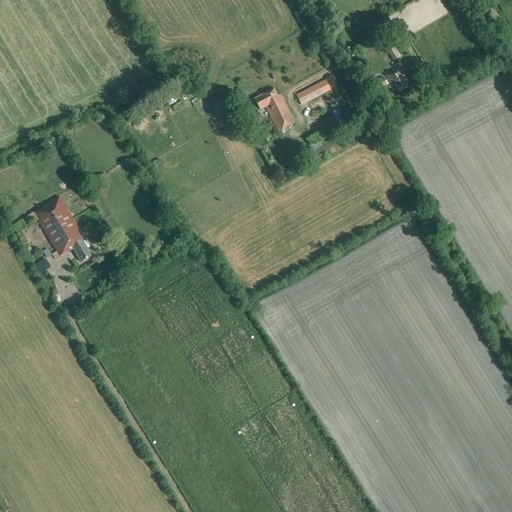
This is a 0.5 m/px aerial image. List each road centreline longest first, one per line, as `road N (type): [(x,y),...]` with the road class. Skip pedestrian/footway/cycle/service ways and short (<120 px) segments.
road 1 (track): [(186,511),(59,307),(59,274)]
road 2 (track): [(299,0),(330,52),(332,72),(287,92)]
road 3 (track): [(511,55),(446,89),(411,50)]
